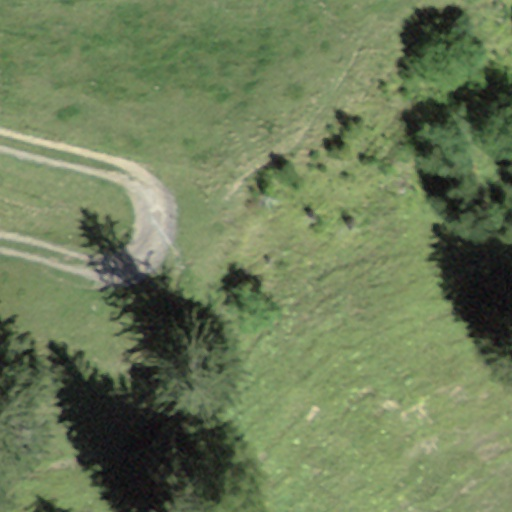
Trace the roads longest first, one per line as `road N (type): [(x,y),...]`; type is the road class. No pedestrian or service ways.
road 1 (track): [(157,212),(151,246),(132,268),(100,270),(0,241)]
road 2 (track): [(0,141),(117,168),(157,212)]
